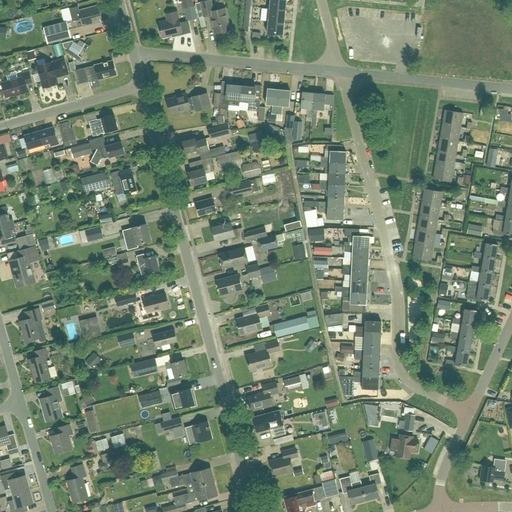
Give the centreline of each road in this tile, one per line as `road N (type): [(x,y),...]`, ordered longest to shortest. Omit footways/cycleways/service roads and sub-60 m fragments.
road 1 (unclassified): [(253,511),(140,86)]
road 2 (residential): [(469,416),(400,370),(387,246),(340,71)]
road 3 (residential): [(340,71),(132,54)]
road 4 (residential): [(511,89),(340,71)]
road 5 (residential): [(0,127),(140,86)]
